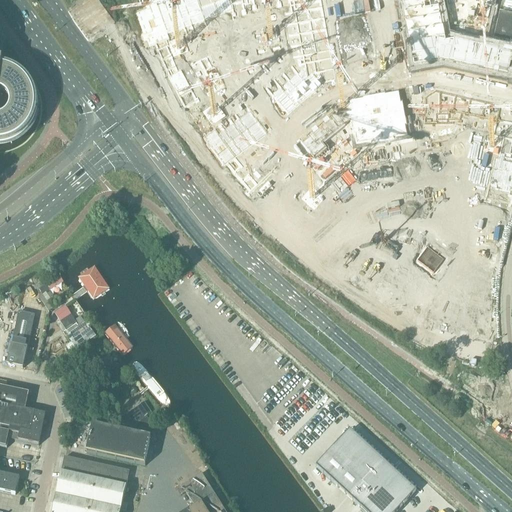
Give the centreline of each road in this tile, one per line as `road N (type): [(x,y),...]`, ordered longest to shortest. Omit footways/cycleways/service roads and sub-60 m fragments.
road 1 (primary): [(123,142),(225,269),(502,511)]
road 2 (primary): [(511,491),(245,252),(136,118)]
road 3 (unknown): [(511,169),(495,166),(472,178),(449,231),(409,254),(371,302)]
road 4 (unclassified): [(38,511),(56,425),(52,406),(42,388),(0,376)]
road 5 (secondary): [(0,239),(123,142)]
road 6 (primary): [(11,0),(108,121)]
road 7 (primary): [(136,118),(48,0)]
road 8 (secondary): [(108,121),(0,213)]
road 9 (unknown): [(256,332),(332,404),(326,424)]
road 10 (unclassified): [(511,372),(505,296),(511,251)]
